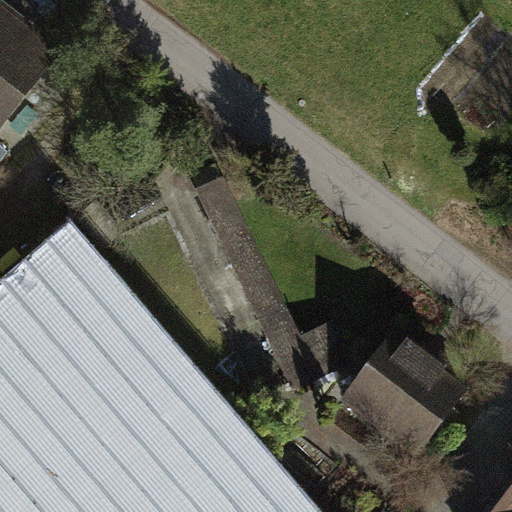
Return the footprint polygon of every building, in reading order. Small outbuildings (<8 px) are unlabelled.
[(0,7),(0,149),(69,59),(0,7)] [(222,172),(172,193),(261,399),(346,362),(330,325),(295,341),(222,172)] [(0,511),(332,511),(78,216),(0,282),(0,511)] [(388,341),(340,407),(416,463),(464,397),(388,341)] [(511,511),(511,483),(490,511),(511,511)]
